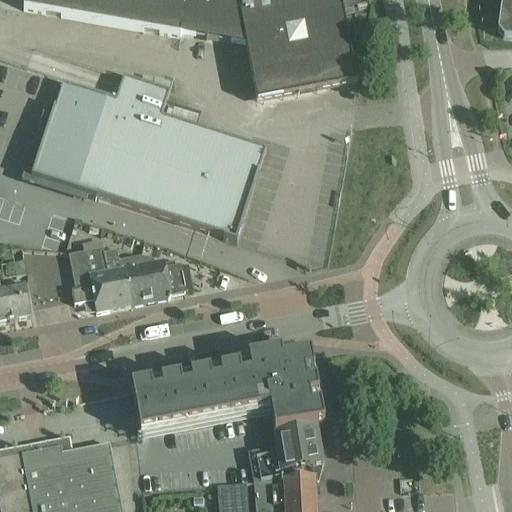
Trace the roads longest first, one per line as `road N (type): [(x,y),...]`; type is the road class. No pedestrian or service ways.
road 1 (unknown): [(411,94),(361,108),(253,117),(222,92),(196,54),(0,13)]
road 2 (unclassified): [(0,379),(419,300)]
road 3 (secondary): [(496,218),(447,103)]
road 4 (secondary): [(447,103),(454,226)]
